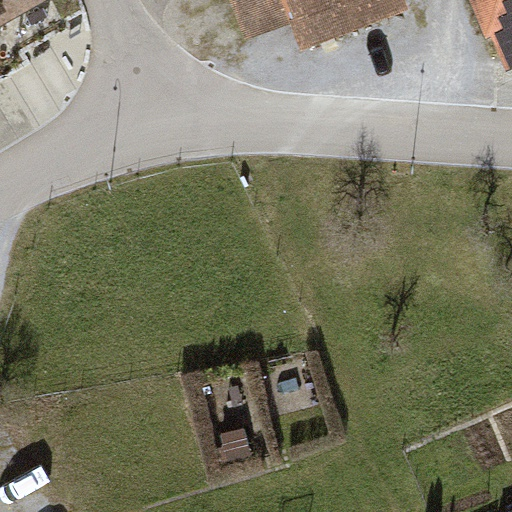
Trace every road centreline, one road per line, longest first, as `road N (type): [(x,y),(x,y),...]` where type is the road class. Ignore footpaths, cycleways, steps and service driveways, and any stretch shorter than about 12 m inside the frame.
road 1 (residential): [(511,141),(147,136)]
road 2 (residential): [(147,136),(53,160),(0,192)]
road 3 (residential): [(147,136),(106,0)]
